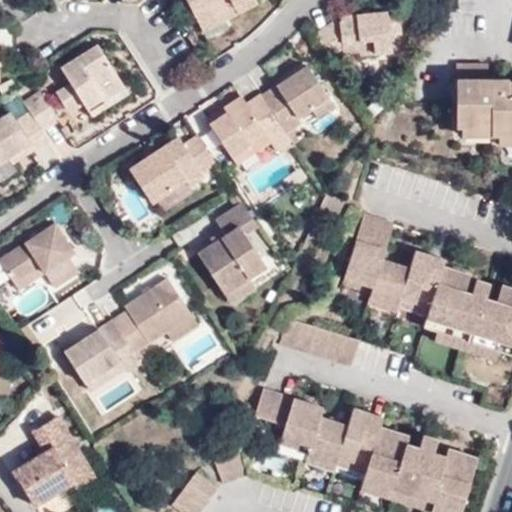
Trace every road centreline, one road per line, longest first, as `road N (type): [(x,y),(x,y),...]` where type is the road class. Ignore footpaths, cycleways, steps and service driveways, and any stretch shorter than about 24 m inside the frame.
road 1 (residential): [(15,24),(141,25),(188,98)]
road 2 (residential): [(90,291),(137,263),(75,167)]
road 3 (residential): [(309,0),(270,47),(188,98)]
road 4 (residential): [(188,98),(75,167)]
